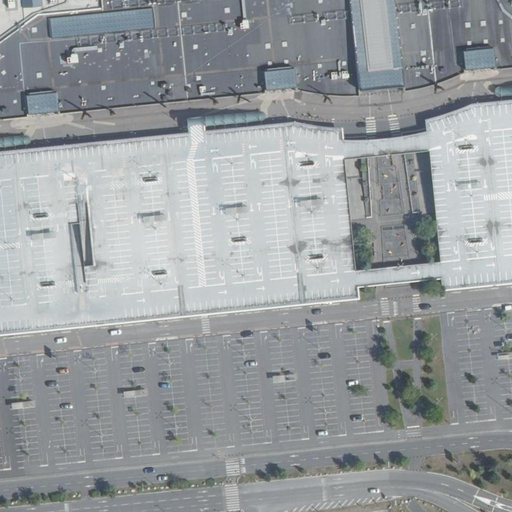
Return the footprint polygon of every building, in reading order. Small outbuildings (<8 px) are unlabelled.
[(511,0),(0,0),(0,122),(294,92),(324,98),(358,98),(400,95),(434,86),(463,75),(511,69),(511,0)] [(511,352),(497,353),(497,361),(511,359),(511,352)] [(295,376),(273,378),(272,385),(296,383),(295,376)] [(133,382),(121,383),(122,397),(144,395),(144,387),(133,388),(133,382)] [(32,399),(10,400),(10,408),(32,406),(32,399)]
